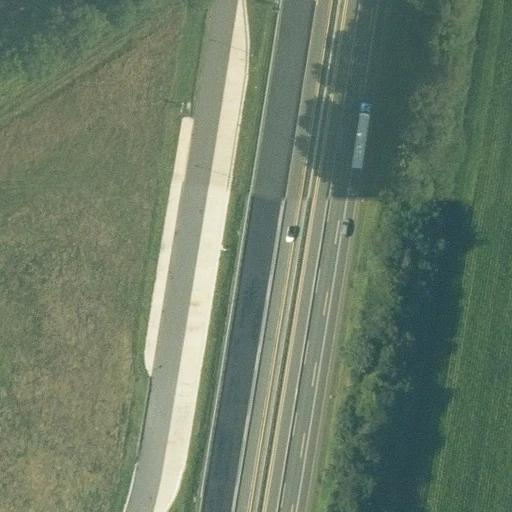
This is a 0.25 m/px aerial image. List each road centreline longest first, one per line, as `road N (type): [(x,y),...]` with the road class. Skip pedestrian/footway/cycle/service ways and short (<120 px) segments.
road 1 (motorway): [(311,0),(227,511)]
road 2 (motorway): [(279,511),(363,0)]
